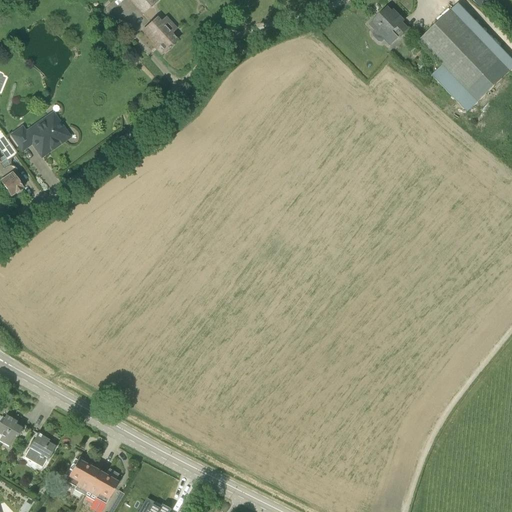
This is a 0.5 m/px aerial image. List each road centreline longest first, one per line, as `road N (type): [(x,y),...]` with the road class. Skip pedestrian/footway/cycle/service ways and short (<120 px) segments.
road 1 (unclassified): [(0,237),(221,42),(340,0)]
road 2 (tertiary): [(281,511),(0,360)]
road 3 (track): [(405,511),(430,437),(511,330)]
